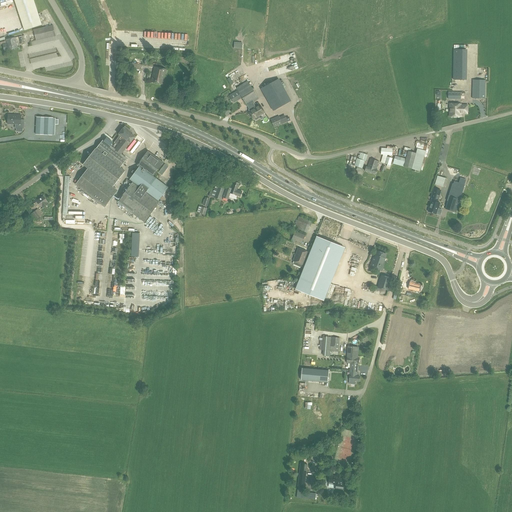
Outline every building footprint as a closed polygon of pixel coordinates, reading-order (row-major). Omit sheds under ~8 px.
[(33,0),(14,0),(25,30),(42,25),(33,0)] [(53,25),(45,27),(34,30),(36,41),(47,38),(56,36),(53,25)] [(7,43),(3,45),(4,51),(18,48),(15,37),(6,40),(7,43)] [(466,50),(454,49),(453,80),(465,80),(466,50)] [(177,56),(176,62),(191,65),(193,60),(177,56)] [(151,82),(163,85),(167,70),(155,67),(151,82)] [(262,88),(275,110),(293,100),(280,78),(262,88)] [(472,98),(485,99),(485,80),(473,80),(472,98)] [(242,98),(246,104),(247,107),(248,106),(249,109),(248,110),(249,111),(248,111),(251,117),(254,120),(255,119),(255,120),(256,120),(259,118),(259,117),(265,113),(259,104),(255,106),(253,103),(254,102),(259,99),(249,83),(248,82),(236,89),(237,90),(229,95),(234,103),(242,98)] [(460,117),(461,113),(467,113),(467,105),(461,105),(461,104),(450,104),(450,116),(460,117)] [(21,115),(8,115),(8,124),(16,124),(15,128),(24,129),(25,120),(21,120),(21,115)] [(282,124),(279,116),(270,120),(274,128),(282,124)] [(55,125),(55,118),(53,118),(37,117),(36,134),(52,135),(55,135),(55,125)] [(94,151),(83,165),(88,169),(76,185),(105,207),(117,191),(112,187),(125,171),(120,167),(127,158),(121,154),(135,137),(130,133),(132,132),(125,126),(121,131),(117,137),(118,138),(114,142),(116,144),(113,148),(111,146),(114,142),(108,136),(102,144),(101,143),(94,152),(94,151)] [(132,153),(140,141),(137,139),(129,151),(132,153)] [(408,151),(406,159),(404,166),(404,167),(412,169),(420,171),(425,151),(417,148),(416,153),(408,151)] [(159,200),(168,188),(169,187),(153,176),(163,162),(148,151),(137,165),(139,167),(135,171),(133,170),(132,172),(134,173),(129,180),(124,187),(123,189),(126,191),(117,202),(144,223),(160,202),(160,201),(159,200)] [(404,166),(406,159),(395,156),(393,164),(404,166)] [(362,168),(364,161),(359,159),(357,158),(354,166),(362,168)] [(365,171),(376,175),(377,170),(376,170),(379,161),(370,158),(368,167),(366,167),(365,171)] [(165,164),(159,173),(162,176),(169,167),(165,164)] [(445,178),(437,176),(435,184),(443,186),(445,178)] [(457,199),(453,212),(456,212),(464,184),(454,181),(449,196),(457,199)] [(224,193),(223,198),(228,199),(229,195),(230,194),(231,194),(240,197),(242,192),(237,190),(239,183),(234,182),(231,189),(226,187),(224,193)] [(209,196),(214,198),(218,186),(213,184),(209,196)] [(218,186),(214,198),(221,200),(225,188),(218,186)] [(431,198),(432,198),(428,211),(436,214),(437,210),(438,210),(438,209),(439,207),(439,206),(440,203),(436,202),(437,200),(438,200),(441,190),(434,188),(431,198)] [(445,209),(453,212),(457,199),(449,196),(445,209)] [(33,202),(35,205),(38,203),(40,207),(41,206),(43,208),(49,204),(47,202),(44,197),(38,201),(37,200),(33,202)] [(40,216),(36,211),(32,213),(36,219),(40,216)] [(294,228),(306,233),(311,222),(299,217),(294,228)] [(305,235),(295,231),(292,239),(302,244),(305,235)] [(132,234),(131,256),(138,257),(139,234),(132,234)] [(295,289),(323,300),(344,248),(316,237),(295,289)] [(298,248),(293,261),(294,262),(293,264),(300,267),(301,265),(303,265),(308,252),(298,248)] [(373,258),(370,267),(382,271),(385,262),(384,261),(386,254),(377,251),(374,258),(373,258)] [(347,256),(345,268),(357,270),(358,260),(352,259),(352,257),(347,256)] [(381,276),(378,288),(388,290),(391,278),(381,276)] [(357,278),(355,286),(360,287),(362,281),(367,283),(368,281),(357,278)] [(408,288),(419,291),(420,285),(415,284),(415,282),(410,281),(408,288)] [(330,351),(331,337),(323,337),(323,338),(322,340),(322,350),(324,351),(323,356),(330,356),(330,351)] [(340,338),(331,337),(330,351),(339,352),(340,338)] [(348,346),(347,357),(357,358),(358,347),(348,346)] [(357,358),(347,357),(347,363),(351,363),(350,371),(357,372),(358,364),(359,364),(359,358),(357,358)] [(301,380),(328,382),(329,370),(302,368),(301,380)] [(359,373),(357,373),(357,372),(350,371),(349,384),(356,384),(356,381),(359,381),(360,376),(359,376),(359,373)] [(305,488),(305,484),(307,464),(300,463),(297,487),(298,487),(296,498),(301,498),(301,499),(308,499),(315,499),(316,493),(308,492),(303,492),(304,488),(305,488)] [(337,476),(330,475),(329,483),(329,487),(335,488),(344,489),(344,485),(342,485),(343,477),(341,477),(341,475),(337,474),(337,476)]
